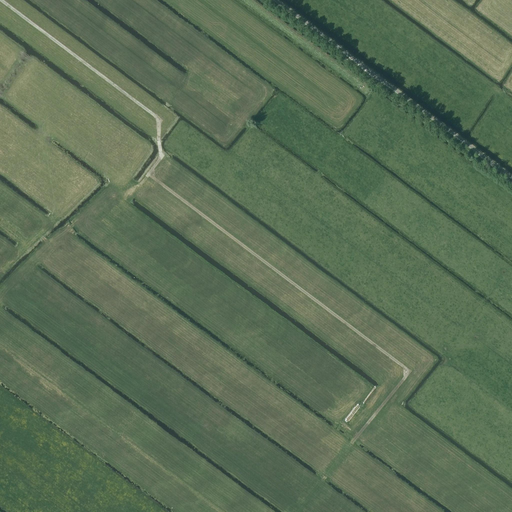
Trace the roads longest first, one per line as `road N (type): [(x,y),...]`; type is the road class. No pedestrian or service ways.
road 1 (track): [(0,0),(158,119),(152,178),(406,370),(298,511)]
road 2 (unclassified): [(511,175),(278,0)]
road 3 (track): [(313,181),(384,78)]
